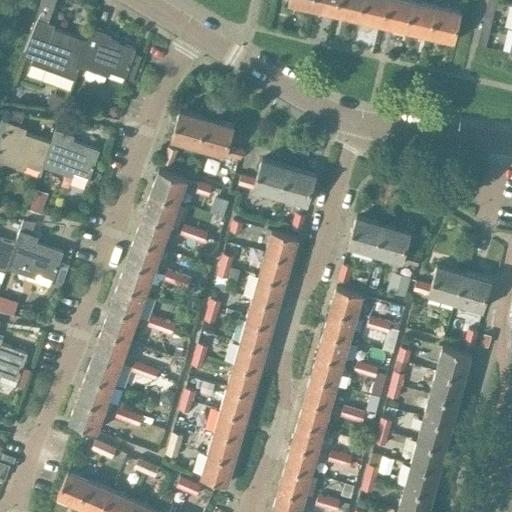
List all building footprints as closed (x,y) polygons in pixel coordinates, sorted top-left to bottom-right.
[(40,0),(36,13),(49,17),(54,0),(40,0)] [(313,0),(312,5),(336,11),(338,0),(313,0)] [(338,0),(336,11),(359,16),(363,0),(338,0)] [(363,0),(359,16),(383,22),(388,0),(363,0)] [(388,0),(383,22),(407,28),(413,0),(388,0)] [(413,0),(407,28),(430,33),(437,4),(419,0),(413,0)] [(490,22),(495,0),(487,0),(483,20),(490,22)] [(430,33),(454,39),(461,10),(437,4),(430,33)] [(75,77),(81,60),(80,59),(88,39),(87,39),(46,24),(48,20),(35,16),(22,53),(34,57),(32,62),(75,77)] [(485,46),(490,22),(483,20),(477,44),(485,46)] [(123,79),(124,80),(135,47),(102,35),(104,30),(92,26),(87,39),(88,39),(80,59),(81,60),(124,75),(123,79)] [(171,137),(198,145),(207,116),(179,108),(171,137)] [(198,145),(241,157),(243,148),(228,144),(234,124),(207,116),(198,145)] [(40,173),(45,160),(44,160),(51,141),(50,141),(18,129),(20,124),(8,120),(3,133),(4,133),(0,142),(0,153),(41,168),(39,173),(40,173)] [(86,180),(87,181),(99,148),(65,136),(67,131),(55,127),(50,141),(51,141),(44,160),(45,160),(88,176),(86,180)] [(163,160),(171,163),(177,148),(168,145),(163,160)] [(238,182),(280,194),(289,165),(261,157),(255,177),(240,173),(238,182)] [(280,194),(308,202),(316,173),(289,165),(280,194)] [(150,190),(178,200),(186,177),(158,167),(150,190)] [(194,190),(206,195),(210,185),(198,181),(194,190)] [(142,213),(170,223),(178,200),(150,190),(142,213)] [(291,226),(300,229),(304,213),(295,210),(291,226)] [(134,236),(162,246),(170,223),(142,213),(134,236)] [(348,243),(375,251),(383,222),(356,214),(348,243)] [(230,228),(239,231),(242,220),(233,217),(230,228)] [(375,251),(417,263),(420,255),(405,250),(411,230),(383,222),(375,251)] [(179,232),(191,236),(195,227),(183,223),(179,232)] [(191,236),(204,241),(207,231),(195,227),(191,236)] [(50,282),(51,282),(63,250),(29,238),(31,233),(19,228),(14,242),(15,242),(8,261),(9,261),(52,277),(50,282)] [(265,251),(291,259),(298,236),(271,228),(265,251)] [(4,275),(9,261),(8,261),(15,242),(14,242),(0,236),(0,267),(5,270),(3,274),(4,275)] [(126,259),(154,269),(162,246),(134,236),(126,259)] [(258,274),(285,281),(291,259),(265,251),(258,274)] [(220,263),(229,265),(233,255),(223,252),(220,263)] [(118,282),(146,292),(154,269),(126,259),(118,282)] [(338,277),(347,280),(351,264),(342,262),(338,277)] [(217,273),(226,276),(229,265),(220,263),(217,273)] [(413,287),(455,299),(464,271),(437,263),(431,283),(416,278),(413,287)] [(163,278),(175,282),(179,272),(167,268),(163,278)] [(455,299),(483,308),(491,279),(464,271),(455,299)] [(175,282),(187,286),(191,277),(179,272),(175,282)] [(252,296),(278,304),(285,281),(258,274),(252,296)] [(109,304),(138,314),(146,292),(118,282),(109,304)] [(329,308),(356,316),(362,293),(336,285),(329,308)] [(207,307),(217,310),(220,299),(210,296),(207,307)] [(245,318),(272,326),(278,304),(252,296),(245,318)] [(101,327),(129,337),(138,314),(109,304),(101,327)] [(204,318),(214,321),(217,310),(207,307),(204,318)] [(323,330),(349,338),(356,316),(329,308),(323,330)] [(147,323),(159,328),(163,318),(151,314),(147,323)] [(366,324),(377,327),(380,317),(369,314),(366,324)] [(377,327),(388,330),(390,320),(380,317),(377,327)] [(159,328),(171,332),(175,322),(163,318),(159,328)] [(239,340),(266,348),(272,326),(245,318),(239,340)] [(93,350),(121,360),(129,337),(101,327),(93,350)] [(464,342),(473,345),(477,329),(468,327),(464,342)] [(316,352),(343,360),(349,338),(323,330),(316,352)] [(0,372),(16,378),(14,383),(15,383),(27,351),(1,341),(2,336),(0,335),(0,372)] [(233,363),(259,370),(266,348),(239,340),(233,363)] [(194,352),(204,354),(207,344),(197,341),(194,352)] [(436,368),(464,376),(471,352),(442,344),(436,368)] [(397,358),(407,360),(410,348),(400,345),(397,358)] [(85,373),(113,383),(121,360),(93,350),(85,373)] [(191,362),(201,365),(204,354),(194,352),(191,362)] [(310,375),(336,382),(343,360),(316,352),(310,375)] [(131,369),(143,373),(146,364),(134,359),(131,369)] [(353,369),(364,372),(367,362),(356,359),(353,369)] [(364,372),(375,375),(378,365),(367,362),(364,372)] [(226,385),(253,393),(259,370),(233,363),(226,385)] [(143,373),(155,378),(159,368),(146,364),(143,373)] [(429,392),(458,400),(464,376),(436,368),(429,392)] [(390,381),(400,384),(404,371),(394,369),(390,381)] [(77,396),(105,406),(113,383),(85,373),(77,396)] [(303,397),(330,405),(336,382),(310,375),(303,397)] [(387,394),(397,396),(400,384),(390,381),(387,394)] [(182,396),(191,399),(194,388),(185,385),(182,396)] [(220,407),(246,415),(253,393),(226,385),(220,407)] [(423,415),(451,423),(458,400),(429,392),(423,415)] [(69,419),(97,429),(105,406),(77,396),(69,419)] [(179,407),(188,410),(191,399),(182,396),(179,407)] [(297,419),(324,427),(330,405),(303,397),(297,419)] [(340,413),(351,416),(354,406),(343,403),(340,413)] [(115,415),(127,419),(130,409),(118,405),(115,415)] [(351,416),(362,419),(365,409),(354,406),(351,416)] [(213,430),(240,437),(246,415),(220,407),(213,430)] [(127,419),(139,423),(142,414),(130,409),(127,419)] [(378,428),(387,431),(391,418),(381,415),(378,428)] [(416,439),(445,446),(451,423),(423,415),(416,439)] [(291,442),(317,449),(324,427),(297,419),(291,442)] [(374,440),(384,443),(387,431),(378,428),(374,440)] [(169,441),(179,444),(182,433),(172,430),(169,441)] [(207,452),(233,460),(240,437),(213,430),(207,452)] [(91,446),(101,451),(105,442),(95,437),(91,446)] [(410,462),(439,470),(445,446),(416,439),(410,462)] [(166,452),(175,455),(179,444),(169,441),(166,452)] [(101,451),(111,456),(116,446),(105,442),(101,451)] [(284,464),(311,472),(317,449),(291,442),(284,464)] [(328,458),(338,461),(341,451),(330,448),(328,458)] [(338,461),(349,464),(352,454),(341,451),(338,461)] [(200,475),(227,482),(233,460),(207,452),(200,475)] [(133,465),(144,470),(148,461),(137,456),(133,465)] [(144,470),(154,474),(158,465),(148,461),(144,470)] [(365,475),(374,477),(378,465),(368,462),(365,475)] [(403,485),(432,493),(439,470),(410,462),(403,485)] [(278,486),(304,494),(311,472),(284,464),(278,486)] [(56,494),(78,504),(89,478),(68,469),(56,494)] [(176,484),(186,489),(190,479),(180,475),(176,484)] [(361,487),(371,490),(374,477),(365,475),(361,487)] [(78,504),(97,511),(99,511),(111,488),(89,478),(78,504)] [(186,489),(196,493),(200,484),(190,479),(186,489)] [(397,509),(409,511),(427,511),(432,493),(403,485),(397,509)] [(271,509),(280,511),(299,511),(304,494),(278,486),(271,509)] [(99,511),(125,511),(132,497),(111,488),(99,511)] [(315,502),(326,505),(328,496),(318,492),(315,502)] [(326,505),(336,508),(339,499),(328,496),(326,505)] [(125,511),(150,511),(153,506),(132,497),(125,511)]
